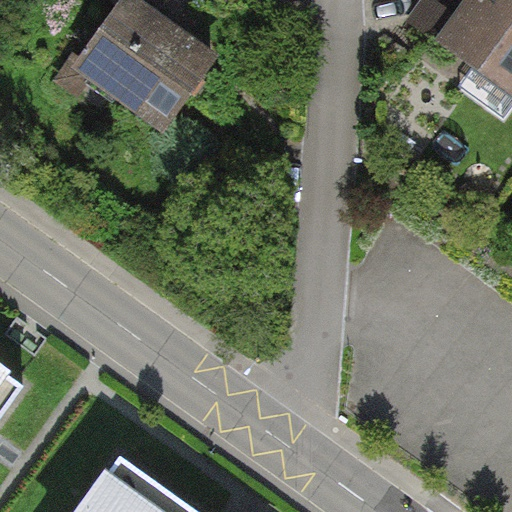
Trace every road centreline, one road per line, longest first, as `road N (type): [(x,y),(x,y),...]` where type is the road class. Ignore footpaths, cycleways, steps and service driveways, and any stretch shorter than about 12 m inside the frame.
road 1 (residential): [(295,449),(330,189),(342,0)]
road 2 (tertiary): [(295,449),(0,238)]
